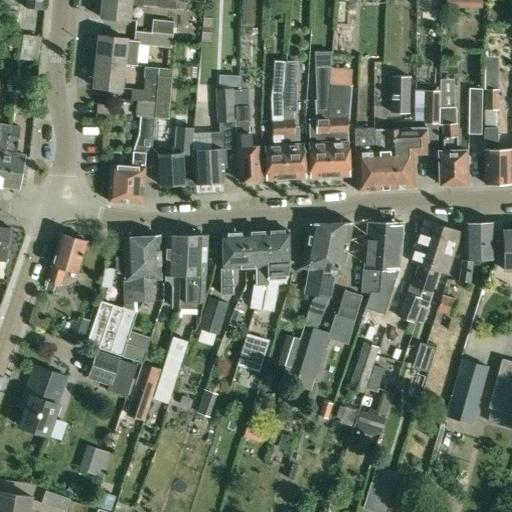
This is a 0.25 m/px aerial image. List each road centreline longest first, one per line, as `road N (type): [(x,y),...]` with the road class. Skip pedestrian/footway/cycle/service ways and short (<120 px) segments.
road 1 (residential): [(51,209),(132,218),(511,206)]
road 2 (residential): [(51,209),(65,147),(55,84),(64,0)]
road 3 (residential): [(0,364),(51,209)]
